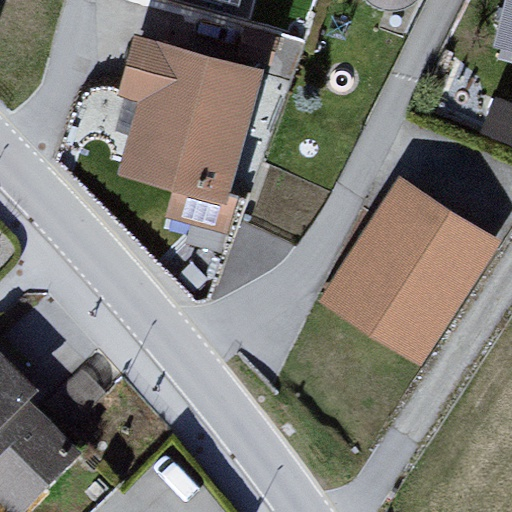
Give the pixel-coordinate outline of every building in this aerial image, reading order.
[(429,0),(347,0),(357,14),(391,23),(426,12),(429,0)] [(511,0),(492,0),(481,48),(511,55),(511,0)] [(237,58),(262,62),(267,38),(242,33),(237,58)] [(157,87),(141,169),(238,188),(262,62),(237,58),(135,38),(127,81),(157,87)] [(487,123),(511,130),(511,100),(496,96),(487,123)] [(434,351),(493,245),(390,188),(331,295),(434,351)] [(18,511),(65,466),(0,399),(0,511),(18,511)]
